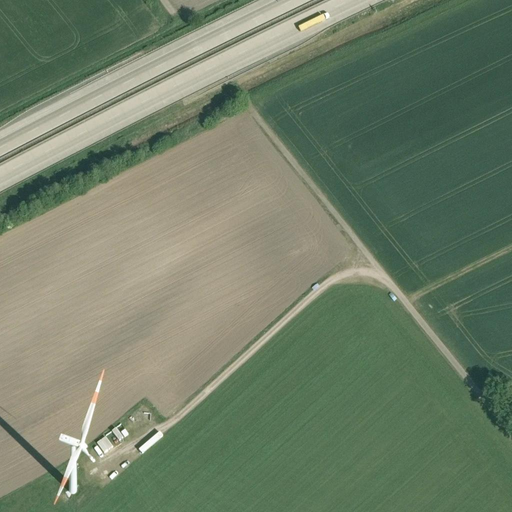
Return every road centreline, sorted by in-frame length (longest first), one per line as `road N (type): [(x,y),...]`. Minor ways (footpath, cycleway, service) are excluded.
road 1 (unclassified): [(511,440),(243,105)]
road 2 (motorway): [(0,181),(359,0)]
road 3 (motorway): [(284,0),(0,145)]
road 4 (unknown): [(393,292),(511,234)]
